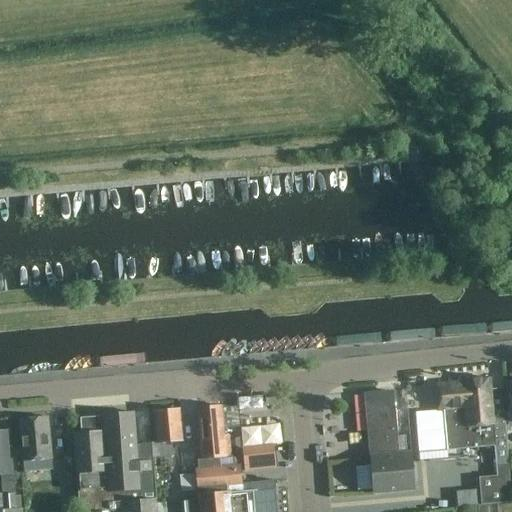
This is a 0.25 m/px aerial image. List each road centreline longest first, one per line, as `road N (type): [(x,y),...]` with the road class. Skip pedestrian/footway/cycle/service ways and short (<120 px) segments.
road 1 (residential): [(0,393),(297,378)]
road 2 (residential): [(297,378),(511,348)]
road 3 (residential): [(309,511),(297,378)]
